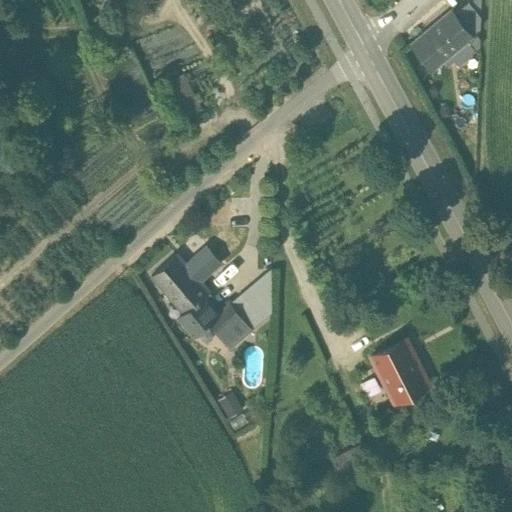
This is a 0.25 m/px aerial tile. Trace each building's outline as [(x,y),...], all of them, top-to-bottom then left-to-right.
[(480,15),(468,0),(453,13),(457,17),(470,35),(480,27),(480,15)] [(453,13),(450,9),(412,42),(432,67),(452,50),(469,36),(470,35),(457,17),(453,13)] [(478,47),(469,36),(452,50),(461,61),(478,47)] [(195,273),(176,251),(150,273),(161,286),(161,287),(162,287),(165,290),(164,291),(165,292),(165,291),(182,311),(203,295),(209,290),(201,281),(195,273)] [(270,266),(229,301),(251,327),(271,310),(270,266)] [(206,277),(199,269),(195,273),(201,281),(206,277)] [(251,327),(229,301),(217,311),(203,295),(182,311),(177,315),(193,333),(206,322),(207,323),(209,321),(228,345),(251,327)] [(429,382),(405,336),(371,353),(395,399),(405,394),(429,382)] [(369,456),(359,436),(331,450),(342,470),(354,464),(369,456)]
